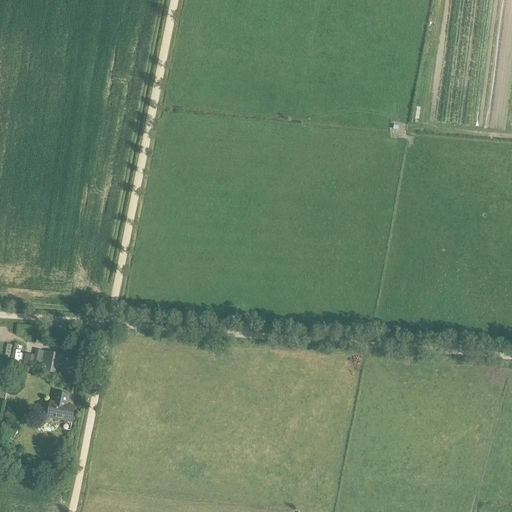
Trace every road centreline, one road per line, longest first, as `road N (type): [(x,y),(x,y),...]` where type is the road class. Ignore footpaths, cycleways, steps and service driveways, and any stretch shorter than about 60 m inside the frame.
road 1 (track): [(511,355),(108,322)]
road 2 (track): [(511,137),(152,105)]
road 3 (track): [(108,322),(173,0)]
road 4 (track): [(108,322),(71,511)]
